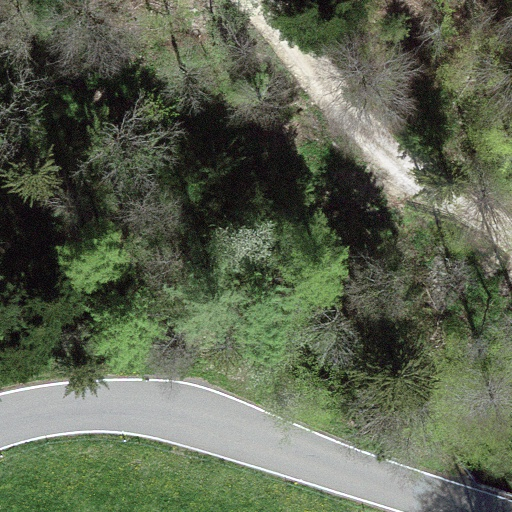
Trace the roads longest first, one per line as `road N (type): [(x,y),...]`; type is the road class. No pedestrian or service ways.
road 1 (tertiary): [(482,511),(144,412),(86,408),(0,420)]
road 2 (track): [(256,0),(379,148),(511,243)]
